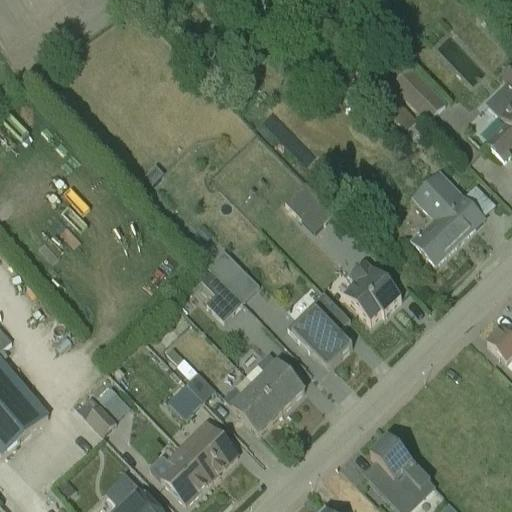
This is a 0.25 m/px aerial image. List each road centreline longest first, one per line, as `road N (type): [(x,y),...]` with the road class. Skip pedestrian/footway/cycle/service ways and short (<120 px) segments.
road 1 (tertiary): [(511,272),(264,511)]
road 2 (unknown): [(0,271),(60,394),(59,425),(28,460)]
